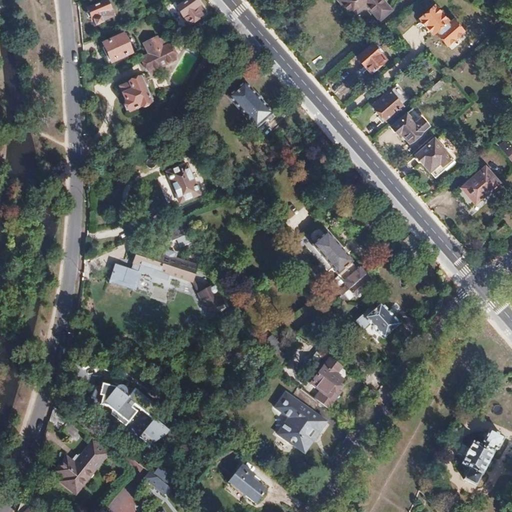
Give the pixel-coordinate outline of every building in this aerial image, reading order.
[(88,9),(106,1),(107,0),(92,0),(86,3),(88,9)] [(189,0),(178,8),(189,23),(201,14),(196,7),(199,5),(195,0),(189,0)] [(390,9),(382,0),(338,0),(352,15),(365,3),(379,19),(390,9)] [(88,9),(87,9),(91,19),(93,18),(96,26),(103,23),(102,21),(112,17),(110,11),(106,1),(88,9)] [(434,5),(420,18),(433,33),(447,20),(434,5)] [(122,35),(104,44),(105,46),(101,48),(104,54),(107,53),(112,62),(131,52),(122,35)] [(163,46),(157,37),(144,44),(149,53),(163,46)] [(176,58),(169,43),(166,45),(163,46),(149,53),(142,57),(149,72),(176,58)] [(384,59),(372,44),(357,57),(364,66),(365,65),(370,71),(384,59)] [(189,68),(194,57),(185,52),(180,64),(189,68)] [(432,94),(446,83),(441,77),(440,79),(428,90),(432,94)] [(118,88),(125,104),(122,105),(125,111),(127,110),(128,112),(142,107),(142,109),(148,107),(147,105),(150,104),(148,101),(150,100),(148,94),(146,95),(139,79),(118,88)] [(272,115),(244,83),(228,98),(256,129),(272,115)] [(389,89),(372,105),(385,120),(402,105),(389,89)] [(421,130),(405,112),(390,126),(406,144),(421,130)] [(433,137),(414,154),(434,176),(445,167),(443,164),(451,157),(433,137)] [(511,146),(511,145),(507,140),(506,139),(500,145),(511,158),(511,146)] [(199,194),(186,164),(167,172),(179,202),(199,194)] [(498,181),(484,166),(455,192),(468,207),(498,181)] [(164,226),(158,213),(142,220),(147,233),(157,229),(164,226)] [(185,235),(179,220),(165,226),(171,241),(185,235)] [(352,263),(330,238),(316,221),(297,238),(307,249),(312,245),(339,275),(345,282),(344,283),(346,286),(339,293),(341,295),(343,293),(364,276),(358,270),(357,270),(351,264),(352,263)] [(498,240),(509,232),(504,226),(493,235),(498,240)] [(420,245),(417,241),(411,234),(400,244),(410,255),(420,245)] [(197,268),(137,248),(133,261),(144,265),(192,282),(197,268)] [(137,285),(144,265),(133,261),(121,258),(114,278),(137,285)] [(362,292),(373,282),(366,274),(364,276),(343,293),(350,300),(355,296),(356,297),(357,296),(359,298),(364,293),(362,292)] [(344,283),(345,282),(339,275),(333,280),(332,285),(335,288),(339,287),(344,283)] [(214,285),(199,292),(207,310),(223,302),(214,285)] [(399,324),(381,304),(364,318),(361,315),(355,321),(363,330),(369,325),(382,339),(399,324)] [(278,372),(292,354),(283,346),(277,351),(265,362),(278,372)] [(330,397),(343,380),(341,379),(344,375),(344,372),(340,369),(329,360),(310,384),(320,392),(314,400),(327,410),(334,400),(330,397)] [(124,390),(119,388),(112,389),(99,386),(96,397),(101,398),(98,405),(104,408),(110,413),(110,416),(124,427),(134,413),(128,408),(131,405),(124,398),(124,390)] [(288,420),(299,403),(285,394),(274,410),(288,420)] [(299,403),(277,434),(304,454),(326,423),(299,403)] [(69,420),(54,408),(50,417),(49,421),(60,431),(69,420)] [(153,450),(164,434),(146,421),(135,436),(153,450)] [(475,441),(463,463),(472,468),(466,479),(476,485),(482,473),(483,474),(495,452),(494,452),(496,448),(498,450),(505,438),(491,430),(484,442),(486,443),(485,446),(475,441)] [(83,484),(107,455),(94,444),(86,452),(79,461),(77,459),(71,454),(60,467),(68,474),(69,473),(83,484)] [(79,461),(86,452),(85,451),(77,459),(79,461)] [(228,482),(255,505),(266,491),(251,479),(254,476),(241,466),(228,482)] [(83,484),(69,473),(68,474),(66,476),(80,488),(83,484)] [(171,490),(162,481),(153,474),(145,483),(164,498),(171,490)] [(35,511),(22,500),(18,509),(17,510),(18,511),(35,511)]
